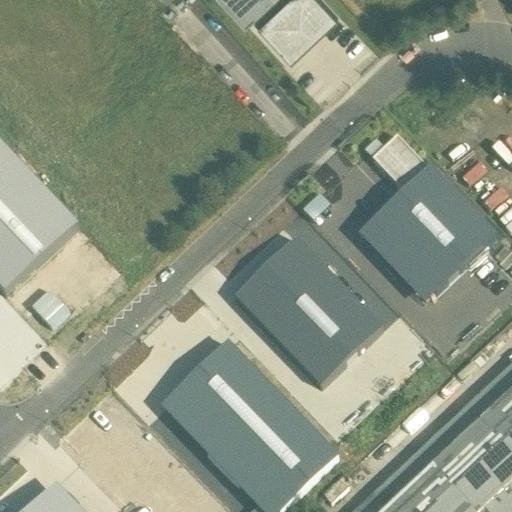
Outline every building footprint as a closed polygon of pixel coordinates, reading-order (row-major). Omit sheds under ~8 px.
[(292,61),(338,19),(320,0),(217,0),(244,29),(254,20),(292,61)] [(373,167),(406,202),(430,178),(397,144),(373,167)] [(0,147),(0,295),(8,304),(82,233),(0,147)] [(406,202),(361,244),(426,313),(496,247),(430,178),(406,202)] [(384,339),(297,246),(234,305),(322,397),(384,339)] [(230,348),(161,414),(255,511),(295,511),(343,467),(230,348)] [(511,511),(511,372),(365,511),(511,511)] [(102,404),(61,444),(127,511),(197,511),(202,508),(102,404)] [(32,511),(62,511),(48,497),(32,511)]
